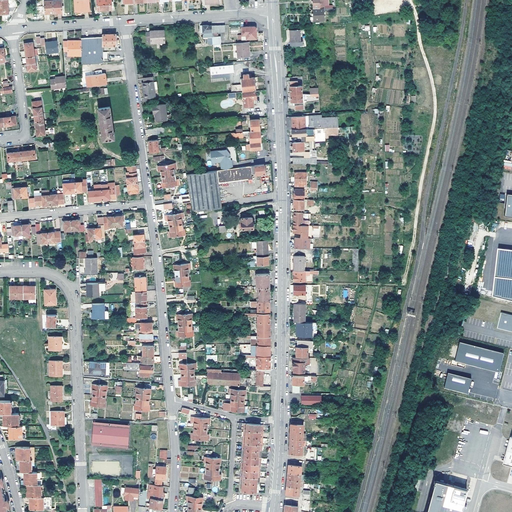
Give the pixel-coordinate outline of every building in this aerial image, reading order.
[(6,0),(0,0),(0,13),(8,13),(6,0)] [(52,1),(53,13),(62,12),(61,0),(52,1)] [(74,0),(75,12),(88,11),(87,0),(74,0)] [(110,0),(96,0),(97,10),(111,9),(110,0)] [(332,8),(324,8),(322,0),(312,0),(313,8),(313,20),(324,20),(324,11),(334,11),(334,10),(332,8)] [(45,13),(53,13),(52,1),(44,1),(45,13)] [(213,31),(213,25),(208,26),(208,25),(201,25),(202,32),(204,32),(204,36),(213,36),(213,31)] [(242,34),(242,40),(255,39),(255,38),(257,38),(257,27),(255,26),(242,27),(243,34),(242,34)] [(148,32),(149,42),(166,40),(165,28),(151,30),(151,32),(148,32)] [(290,29),(291,41),(296,41),(296,45),(304,44),(304,41),(301,40),(300,29),(290,29)] [(103,36),(104,45),(117,45),(117,34),(104,34),(103,36)] [(84,63),(86,63),(104,62),(104,51),(104,45),(103,36),(83,37),(83,50),(82,53),(82,55),(82,63),(84,63)] [(213,36),(214,45),(221,45),(221,36),(216,36),(213,36)] [(82,39),(80,39),(68,40),(68,41),(64,41),(65,51),(68,50),(69,55),(74,55),(74,53),(82,53),(83,50),(82,39)] [(46,47),(47,53),(59,51),(58,40),(46,42),(46,44),(46,47)] [(249,42),(237,43),(238,56),(250,56),(250,51),(248,51),(248,46),(250,46),(249,42)] [(36,62),(28,63),(28,68),(29,71),(37,69),(36,62)] [(228,72),(227,64),(212,66),(213,73),(228,72)] [(235,64),(227,64),(228,72),(235,71),(235,64)] [(107,83),(106,73),(86,76),(88,86),(107,83)] [(244,91),(256,90),(255,77),(252,77),(252,74),(245,74),(245,76),(242,76),(242,81),(232,82),(233,92),(237,92),(244,91)] [(145,97),(153,96),(156,96),(153,76),(144,77),(145,82),(143,82),(145,97)] [(52,86),(52,88),(67,86),(67,80),(66,77),(56,78),(51,79),(52,86)] [(290,81),(291,94),(302,93),(302,80),(290,81)] [(257,98),(256,90),(244,91),(245,105),(254,105),(254,98),(257,98)] [(302,93),(291,94),(292,102),(303,101),(302,93)] [(37,133),(38,135),(46,134),(45,127),(44,120),(43,113),(41,101),(33,102),(34,109),(34,114),(35,118),(35,121),(36,125),(36,128),(37,133)] [(168,104),(155,106),(155,111),(158,111),(158,114),(159,122),(170,121),(168,104)] [(99,108),(104,140),(115,138),(110,106),(99,108)] [(288,129),(289,129),(293,129),(306,128),(314,128),(325,127),(335,127),(339,126),(338,117),(322,118),(322,116),(310,116),(310,115),(289,116),(287,116),(288,121),(288,124),(288,126),(288,129)] [(0,126),(1,126),(5,125),(10,125),(17,124),(16,116),(4,117),(0,117),(0,126)] [(252,131),(261,130),(259,119),(251,120),(252,131)] [(315,141),(323,141),(325,140),(325,133),(325,127),(314,128),(314,134),(315,141)] [(261,130),(252,131),(250,131),(251,142),(251,144),(261,143),(262,142),(261,130)] [(159,152),(157,139),(149,141),(150,152),(159,152)] [(305,151),(305,142),(293,142),(294,151),(304,152),(304,155),(310,155),(310,157),(310,158),(311,158),(311,155),(311,151),(308,151),(309,149),(306,149),(306,151),(305,151)] [(8,161),(15,160),(22,160),(29,159),(36,158),(35,149),(32,150),(28,150),(25,151),(21,151),(18,151),(14,152),(10,152),(7,153),(8,161)] [(222,170),(233,168),(232,161),(231,161),(231,157),(229,157),(228,155),(227,155),(227,150),(212,152),(213,163),(221,162),(222,170)] [(173,163),(166,164),(168,175),(175,174),(174,169),(176,169),(176,163),(173,163)] [(168,175),(166,164),(161,165),(158,166),(159,171),(161,171),(162,176),(168,175)] [(265,164),(233,168),(222,170),(186,174),(190,197),(193,212),(222,208),(219,184),(254,179),(252,170),(255,169),(256,175),(266,174),(265,164)] [(128,184),(138,183),(136,165),(129,166),(130,177),(127,177),(128,184)] [(295,172),(296,187),(300,187),(307,187),(307,172),(295,172)] [(175,174),(168,175),(170,186),(179,184),(178,179),(176,179),(175,174)] [(170,186),(168,175),(162,176),(163,181),(162,181),(162,187),(164,187),(170,186)] [(76,192),(88,191),(86,178),(83,179),(83,181),(75,182),(76,192)] [(76,192),(75,182),(62,183),(63,193),(76,192)] [(101,185),(101,190),(102,200),(116,199),(116,197),(116,196),(115,187),(115,183),(106,184),(106,185),(101,185)] [(139,192),(138,183),(128,184),(129,194),(139,192)] [(94,200),(102,200),(101,190),(101,185),(94,186),(94,190),(88,191),(89,200),(94,199),(94,200)] [(27,187),(20,187),(21,197),(29,196),(29,193),(27,193),(27,187)] [(294,199),(304,199),(305,189),(294,189),(294,194),(294,199)] [(50,205),(64,203),(63,193),(50,195),(50,205)] [(50,205),(50,195),(43,195),(43,201),(41,202),(41,205),(50,205)] [(304,209),(304,199),(294,199),(294,208),(304,209)] [(174,214),(176,225),(182,224),(181,219),(184,219),(183,213),(180,214),(174,214)] [(303,213),(293,213),(293,226),(308,226),(309,226),(309,220),(303,220),(303,213)] [(170,226),(176,225),(174,214),(168,215),(170,226)] [(115,216),(116,225),(123,225),(123,221),(124,221),(124,220),(124,215),(115,216)] [(115,216),(104,217),(105,225),(105,227),(105,229),(106,229),(108,228),(108,226),(116,225),(115,216)] [(88,233),(89,239),(96,238),(101,238),(100,232),(103,231),(102,227),(105,227),(105,225),(104,217),(98,217),(99,228),(95,228),(86,229),(87,233),(88,233)] [(242,228),(242,229),(253,228),(253,227),(255,226),(255,223),(253,223),(253,221),(252,221),(252,217),(242,218),(242,223),(242,228)] [(80,232),(84,231),(84,224),(81,224),(80,219),(62,221),(63,229),(64,229),(65,230),(79,229),(80,232)] [(7,229),(8,235),(13,235),(14,236),(23,235),(23,237),(29,237),(29,234),(30,234),(29,228),(31,228),(31,224),(21,225),(12,226),(12,229),(7,229)] [(176,225),(178,236),(184,235),(182,224),(176,225)] [(178,236),(176,225),(170,226),(171,231),(168,232),(169,237),(172,237),(178,236)] [(308,226),(293,226),(293,229),(295,229),(295,233),(301,233),(301,238),(308,238),(308,226)] [(49,242),(61,241),(61,239),(60,233),(60,231),(48,232),(49,242)] [(49,242),(48,232),(36,233),(36,234),(37,243),(49,242)] [(134,236),(135,241),(145,241),(144,233),(140,233),(140,235),(134,236)] [(301,238),(300,238),(300,242),(297,242),(297,243),(295,243),(295,247),(310,248),(310,238),(308,238),(301,238)] [(268,240),(258,241),(258,255),(268,255),(267,245),(268,245),(268,240)] [(145,241),(135,241),(136,247),(136,252),(134,252),(135,256),(142,256),(142,252),(146,252),(145,241)] [(90,257),(87,257),(86,256),(86,268),(96,268),(97,257),(90,257)] [(135,256),(132,257),(132,269),(143,269),(143,256),(142,256),(135,256)] [(258,257),(258,264),(269,264),(269,260),(269,256),(258,257)] [(294,256),(294,270),(305,270),(305,256),(294,256)] [(181,265),(182,275),(188,275),(188,270),(190,270),(190,264),(188,264),(181,265)] [(176,276),(182,275),(181,265),(175,265),(174,265),(174,271),(175,270),(176,276)] [(305,270),(294,270),(294,281),(305,281),(305,274),(309,274),(310,270),(305,270)] [(263,288),(269,287),(269,280),(269,274),(256,274),(257,289),(257,290),(263,290),(263,288)] [(136,292),(147,291),(146,277),(135,277),(136,292)] [(99,283),(88,284),(88,296),(99,296),(99,283)] [(305,285),(294,285),(294,294),(305,294),(305,285)] [(23,299),(23,286),(11,286),(10,299),(16,299),(23,299)] [(30,303),(36,304),(36,286),(23,286),(23,299),(30,299),(30,303)] [(270,295),(269,287),(263,288),(263,290),(257,290),(257,300),(270,300),(270,295)] [(46,290),(46,306),(56,305),(56,290),(46,290)] [(147,302),(147,291),(136,292),(137,303),(141,303),(147,302)] [(257,301),(251,301),(251,305),(258,305),(258,311),(258,313),(270,313),(270,307),(270,300),(257,300),(257,301)] [(148,318),(147,302),(141,303),(141,307),(136,307),(137,318),(148,318)] [(295,303),(294,322),(297,322),(305,322),(305,321),(305,304),(295,303)] [(104,304),(93,304),(93,312),(93,319),(105,318),(109,318),(109,312),(108,311),(105,311),(105,304),(104,304)] [(511,314),(502,312),(498,329),(511,331),(511,314)] [(270,324),(270,313),(258,313),(251,313),(245,313),(245,315),(258,316),(258,336),(270,336),(270,324)] [(179,326),(185,325),(185,314),(178,315),(177,315),(177,320),(179,320),(179,326)] [(57,320),(57,315),(47,315),(47,322),(47,327),(56,327),(55,322),(55,320),(57,320)] [(305,322),(297,322),(297,336),(317,336),(317,322),(305,322)] [(179,336),(186,336),(185,325),(179,326),(179,331),(177,331),(177,336),(179,336)] [(153,340),(152,330),(141,330),(140,330),(141,340),(153,340)] [(270,342),(270,336),(258,336),(258,340),(252,340),(252,345),(257,345),(271,345),(270,342)] [(50,337),(49,350),(62,350),(61,337),(50,337)] [(504,354),(460,342),(455,361),(499,372),(504,354)] [(143,356),(153,356),(154,346),(143,345),(143,356)] [(271,345),(257,345),(257,355),(271,356),(271,352),(271,345)] [(297,347),(297,356),(303,356),(303,357),(304,357),(304,356),(308,356),(308,347),(298,347),(297,347)] [(271,356),(257,355),(257,368),(270,368),(270,363),(271,360),(271,356)] [(305,358),(293,358),(293,367),(294,367),(294,371),(304,371),(305,363),(310,363),(310,358),(305,358)] [(51,361),(50,376),(62,376),(62,362),(51,361)] [(110,362),(91,361),(90,373),(100,373),(101,372),(106,373),(109,373),(109,368),(110,362)] [(128,362),(127,362),(127,366),(127,369),(136,370),(136,367),(140,367),(140,376),(148,376),(149,372),(153,372),(153,366),(140,365),(140,363),(131,363),(128,362)] [(181,375),(188,375),(187,364),(181,364),(180,364),(180,370),(181,369),(181,375)] [(187,364),(188,375),(194,374),(194,369),(197,369),(196,364),(194,364),(187,364)] [(265,374),(265,370),(251,369),(251,374),(240,374),(241,369),(207,369),(207,374),(208,384),(239,385),(263,386),(264,374),(265,374)] [(448,373),(444,388),(468,394),(471,379),(448,373)] [(182,385),(188,385),(188,375),(181,375),(182,380),(179,380),(179,385),(182,385)] [(293,375),(293,393),(299,393),(300,384),(304,385),(304,381),(316,380),(316,376),(293,375)] [(93,395),(99,395),(100,385),(92,384),(92,390),(94,390),(93,395)] [(51,387),(51,401),(62,401),(62,387),(51,387)] [(136,409),(142,410),(149,410),(150,399),(150,389),(144,388),(138,388),(137,398),(136,409)] [(231,400),(239,401),(239,390),(233,389),(230,389),(230,395),(232,395),(231,400)] [(98,407),(99,395),(93,395),(93,400),(91,400),(91,406),(98,407)] [(302,396),(302,404),(322,404),(322,396),(302,396)] [(238,411),(239,401),(231,400),(231,404),(225,404),(225,410),(238,411)] [(14,402),(0,401),(0,413),(4,414),(14,414),(14,402)] [(52,412),(51,425),(63,425),(64,412),(52,412)] [(18,426),(19,414),(14,414),(4,414),(3,427),(9,427),(18,426)] [(191,439),(193,439),(200,439),(206,440),(209,440),(209,434),(206,434),(207,424),(210,424),(210,419),(208,419),(201,418),(192,417),(192,423),(194,423),(194,433),(191,433),(191,439)] [(290,450),(289,456),(296,456),(302,456),(302,450),(303,446),(303,445),(305,445),(305,442),(306,440),(306,435),(306,433),(303,433),(303,428),(304,422),(298,421),(291,421),(291,427),(291,432),(291,435),(290,438),(290,441),(290,445),(290,450)] [(94,424),(93,443),(127,444),(127,426),(94,424)] [(18,426),(9,427),(9,439),(25,439),(25,426),(18,426)] [(243,436),(246,437),(247,437),(253,438),(254,431),(246,430),(244,430),(243,436)] [(243,443),(243,449),(245,449),(245,450),(252,451),(252,444),(245,443),(243,442),(243,443)] [(307,447),(307,459),(315,460),(315,447),(307,447)] [(29,460),(29,448),(16,448),(16,460),(20,460),(29,460)] [(244,457),(252,457),(252,451),(245,450),(245,449),(243,449),(242,450),(242,456),(244,456),(244,457)] [(165,463),(171,463),(171,459),(167,459),(168,450),(160,450),(160,459),(165,460),(165,463)] [(207,463),(205,479),(212,480),(218,480),(221,480),(221,474),(219,474),(220,459),(213,458),(207,458),(204,458),(204,463),(207,463)] [(29,460),(20,460),(20,472),(23,472),(30,472),(31,460),(29,460)] [(286,491),(286,496),(292,497),(299,498),(299,493),(300,487),(300,486),(303,487),(303,484),(303,482),(303,477),(304,474),(301,474),(301,468),(302,463),(296,462),(289,461),(289,467),(288,472),(288,476),(288,479),(287,482),(287,486),(286,491)] [(119,473),(119,462),(105,462),(105,473),(119,473)] [(250,470),(251,463),(244,463),(244,462),(242,462),(241,463),(241,469),(250,470)] [(157,466),(156,483),(161,484),(162,478),(165,479),(166,467),(157,466)] [(241,469),(241,476),(243,476),(250,477),(250,470),(241,469)] [(36,485),(37,472),(30,472),(23,472),(23,484),(26,485),(36,485)] [(460,511),(467,489),(436,480),(427,511),(460,511)] [(240,483),(240,491),(249,491),(249,483),(242,483),(242,482),(240,482),(240,483)] [(249,483),(249,491),(259,492),(260,484),(259,484),(257,484),(256,484),(249,483)] [(151,498),(150,506),(162,508),(164,493),(162,492),(163,487),(151,484),(150,484),(149,490),(153,491),(152,497),(150,497),(149,498),(151,498)] [(36,485),(26,485),(26,497),(29,497),(43,497),(43,485),(36,485)] [(126,499),(138,500),(139,489),(125,488),(124,495),(126,495),(126,499)] [(200,511),(201,508),(202,498),(195,497),(189,497),(187,496),(186,502),(189,502),(188,507),(187,511),(200,511)] [(47,509),(46,508),(46,497),(43,497),(29,497),(30,510),(47,509)] [(297,511),(297,510),(298,504),(292,503),(285,502),(285,508),(284,511),(297,511)]
